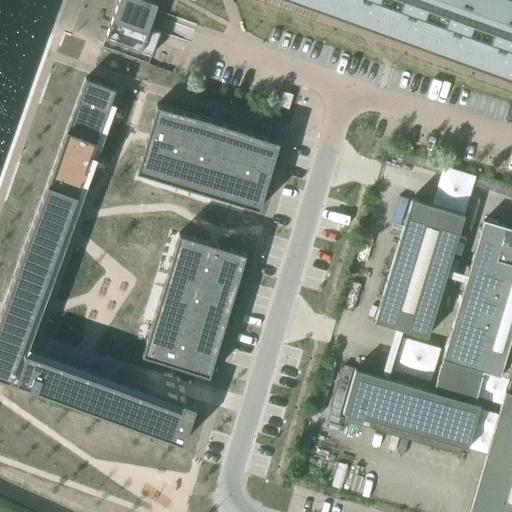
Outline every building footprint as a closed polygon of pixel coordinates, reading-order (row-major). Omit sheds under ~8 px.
[(145,0),(120,0),(107,38),(153,55),(161,32),(150,28),(153,19),(156,11),(158,5),(145,0)] [(511,0),(287,0),(288,0),(290,1),(310,8),(313,9),(333,16),(333,17),(335,17),(336,17),(356,24),(355,25),(358,26),(358,25),(378,33),(381,34),(381,33),(401,41),(403,42),(423,49),(426,50),(446,57),(448,58),(449,58),(469,65),(468,66),(471,66),(491,73),(491,74),(493,75),(494,74),(511,80),(511,0)] [(85,78),(0,311),(0,377),(7,380),(183,444),(196,408),(184,404),(182,411),(20,352),(115,89),(85,78)] [(293,95),(282,92),(278,106),(288,109),(293,95)] [(157,106),(138,172),(259,208),(278,142),(157,106)] [(374,321),(427,337),(464,215),(411,199),(374,321)] [(358,417),(362,418),(376,422),(374,430),(461,455),(463,447),(467,448),(476,417),(480,404),(475,403),(477,395),(484,371),(504,377),(511,351),(511,228),(483,220),(467,275),(465,280),(465,281),(442,357),(441,357),(441,358),(442,359),(440,364),(440,363),(436,378),(435,383),(421,379),(390,370),(388,378),(387,378),(381,376),(374,374),(371,373),(374,365),(361,362),(359,370),(357,369),(354,368),(342,412),(358,417)] [(179,234),(143,355),(208,375),(245,253),(179,234)] [(469,511),(511,511),(511,394),(504,392),(469,511)]
